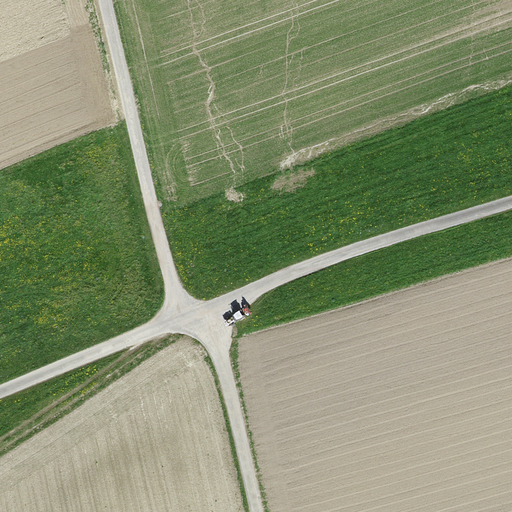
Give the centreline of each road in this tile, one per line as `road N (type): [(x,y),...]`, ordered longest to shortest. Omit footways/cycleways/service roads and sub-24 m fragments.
road 1 (track): [(511,201),(325,260),(0,392)]
road 2 (track): [(104,0),(175,319)]
road 3 (track): [(211,304),(255,511)]
